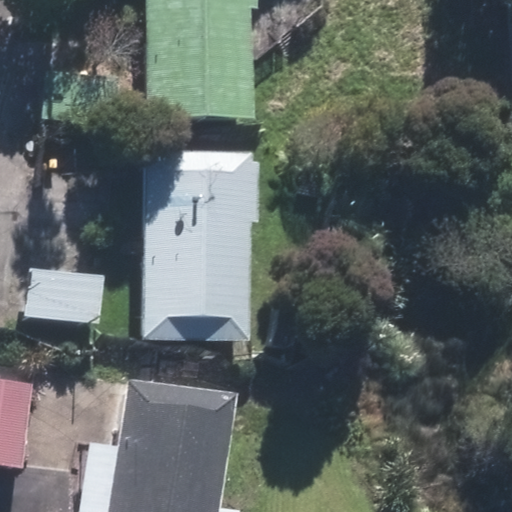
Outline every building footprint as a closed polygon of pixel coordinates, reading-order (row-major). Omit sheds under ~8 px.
[(150,0),(150,115),(255,116),(255,2),(263,2),(263,0),(150,0)] [(145,148),(143,337),(248,338),(250,220),(258,220),(259,159),(251,159),(251,150),(145,148)] [(39,267),(33,315),(105,323),(111,275),(39,267)] [(0,465),(23,468),(32,383),(0,379),(0,465)] [(205,511),(221,404),(114,389),(105,456),(76,452),(67,511),(205,511)]
